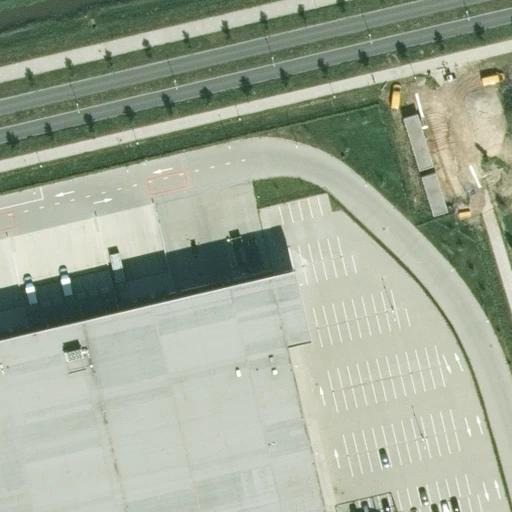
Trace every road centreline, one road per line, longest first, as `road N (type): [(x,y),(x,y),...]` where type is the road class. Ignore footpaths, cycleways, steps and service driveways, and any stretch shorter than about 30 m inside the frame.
road 1 (secondary): [(0,135),(511,15)]
road 2 (secondary): [(460,0),(0,107)]
